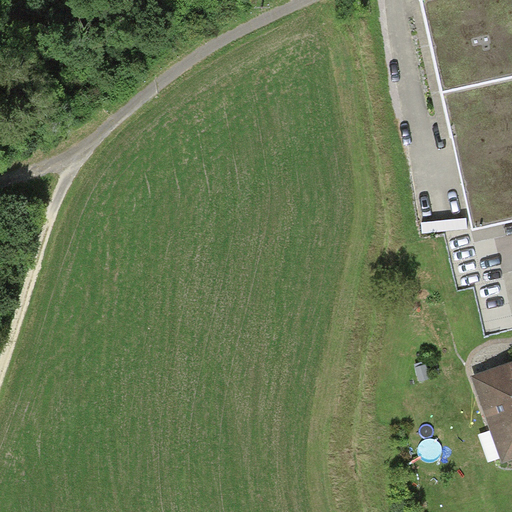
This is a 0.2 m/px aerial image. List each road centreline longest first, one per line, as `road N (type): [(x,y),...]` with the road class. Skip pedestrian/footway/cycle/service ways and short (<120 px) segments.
road 1 (track): [(64,167),(169,79),(314,0)]
road 2 (track): [(0,359),(64,167)]
